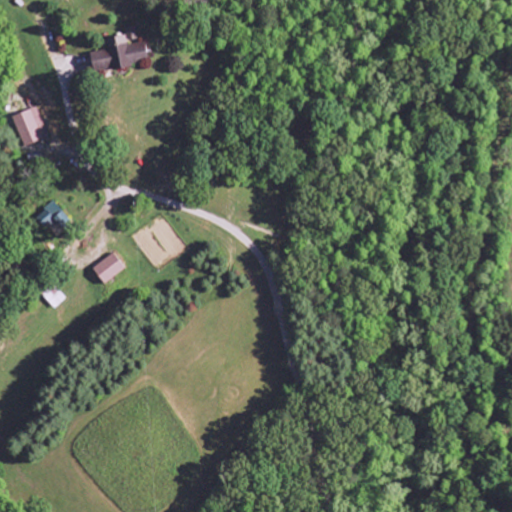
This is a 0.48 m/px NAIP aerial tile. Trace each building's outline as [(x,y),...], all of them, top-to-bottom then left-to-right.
[(150,59),(144,40),(91,56),(98,77),(132,67),(131,64),(150,59)] [(13,117),(23,147),(47,140),(37,109),(13,117)] [(35,218),(43,228),(62,213),(54,203),(35,218)] [(94,269),(105,285),(126,271),(115,254),(94,269)] [(65,302),(56,287),(44,294),(53,309),(65,302)]
